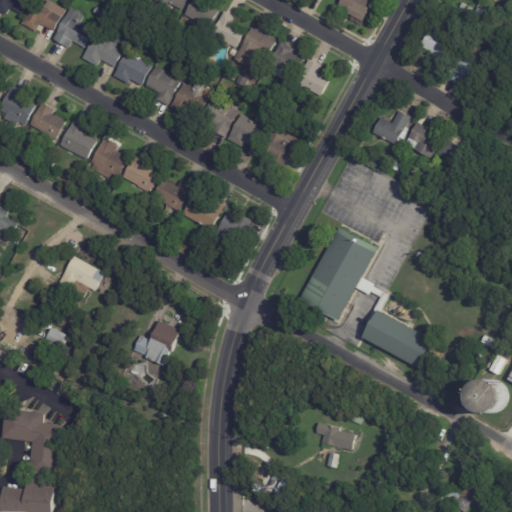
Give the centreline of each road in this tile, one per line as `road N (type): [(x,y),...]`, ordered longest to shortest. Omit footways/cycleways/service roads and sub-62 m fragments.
road 1 (residential): [(511,450),(0,162)]
road 2 (tertiary): [(409,0),(244,299),(219,412),(218,511)]
road 3 (residential): [(295,210),(0,45)]
road 4 (residential): [(511,140),(265,0)]
